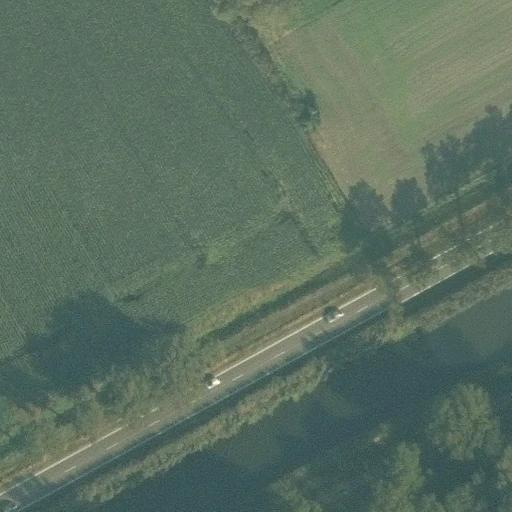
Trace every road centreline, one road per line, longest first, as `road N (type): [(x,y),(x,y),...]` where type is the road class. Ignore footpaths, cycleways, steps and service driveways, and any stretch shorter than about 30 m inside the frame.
road 1 (primary): [(0,509),(511,230)]
road 2 (track): [(511,398),(304,511)]
